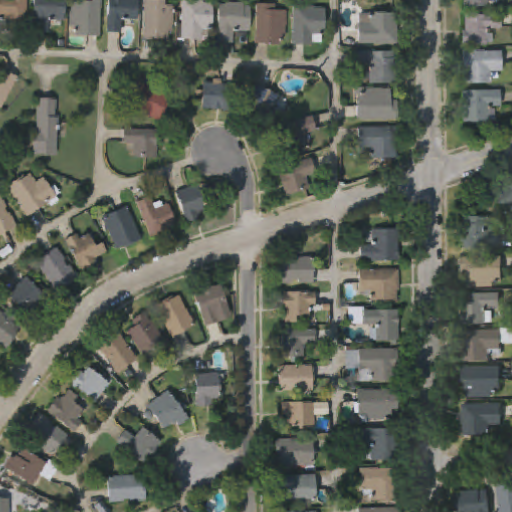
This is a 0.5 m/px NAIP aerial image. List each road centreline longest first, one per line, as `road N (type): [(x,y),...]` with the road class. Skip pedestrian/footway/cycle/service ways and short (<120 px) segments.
road 1 (tertiary): [(434,511),(432,0)]
road 2 (residential): [(0,413),(65,333),(143,277),(433,176)]
road 3 (residential): [(252,511),(253,200),(240,165),(220,153)]
